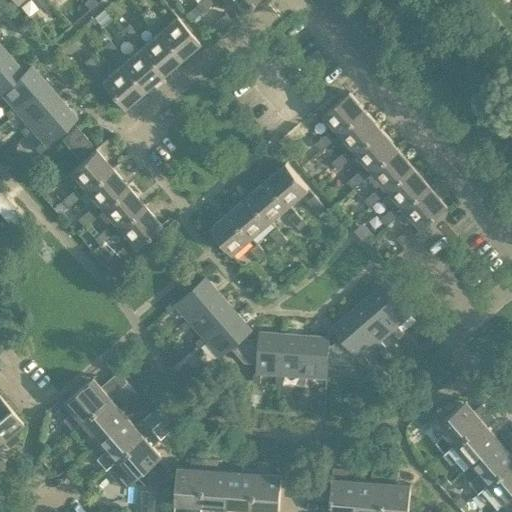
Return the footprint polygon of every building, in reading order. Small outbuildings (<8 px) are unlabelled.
[(36,0),(45,10),(52,4),(48,0),(36,0)] [(94,0),(86,0),(83,3),(89,8),(96,2),(94,0)] [(202,11),(214,0),(213,0),(200,0),(196,4),(202,11)] [(226,0),(238,14),(253,0),(226,0)] [(151,26),(158,20),(147,7),(140,13),(151,26)] [(219,30),(231,19),(225,13),(213,23),(219,30)] [(180,57),(199,41),(177,15),(157,31),(180,57)] [(132,42),(139,36),(127,23),(121,29),(132,42)] [(96,38),(103,45),(109,40),(110,39),(104,31),(96,38)] [(161,73),(180,57),(157,31),(138,48),(161,73)] [(113,58),(120,52),(109,40),(103,45),(102,45),(113,58)] [(142,90),(161,73),(138,48),(119,64),(142,90)] [(0,89),(23,71),(22,71),(5,50),(0,54),(0,89)] [(94,74),(101,68),(90,56),(83,62),(94,74)] [(18,111),(48,85),(30,64),(22,71),(23,71),(0,89),(13,106),(5,113),(9,117),(18,111)] [(123,106),(142,90),(119,64),(100,80),(123,106)] [(33,128),(63,102),(48,85),(18,111),(28,123),(20,130),(25,135),(33,128)] [(340,132),(366,111),(349,92),(324,113),(340,132)] [(46,142),(76,117),(63,102),(33,128),(43,140),(35,147),(39,152),(48,144),(46,142)] [(357,151),(382,129),(366,111),(340,132),(357,151)] [(75,156),(90,143),(75,125),(60,138),(75,156)] [(373,170),(398,148),(382,129),(357,151),(373,170)] [(322,150),(334,139),(329,133),(316,143),(322,150)] [(12,146),(3,154),(10,162),(15,158),(15,151),(12,146)] [(85,189),(111,166),(95,147),(69,170),(85,189)] [(389,189),(415,167),(398,148),(373,170),(389,189)] [(337,169),(350,158),(344,151),(331,162),(337,169)] [(290,203),(309,187),(287,161),(267,178),(290,203)] [(102,208),(128,185),(111,166),(85,189),(102,208)] [(406,208),(431,186),(415,167),(389,189),(406,208)] [(353,187),(366,176),(360,170),(348,181),(353,187)] [(270,220),(290,203),(267,178),(248,194),(270,220)] [(118,227),(144,204),(128,185),(102,208),(118,227)] [(422,227),(447,205),(431,186),(406,208),(422,227)] [(66,207),(79,196),(73,189),(61,200),(66,207)] [(370,206),(382,195),(376,189),(364,199),(370,206)] [(0,192),(0,212),(9,223),(19,214),(0,192)] [(251,236),(270,220),(248,194),(229,210),(251,236)] [(318,213),(325,206),(314,194),(307,200),(318,213)] [(135,246),(161,223),(144,204),(118,227),(135,246)] [(386,225),(398,214),(393,207),(380,219),(386,225)] [(83,226),(95,215),(90,208),(77,219),(83,226)] [(232,253),(251,236),(229,210),(210,227),(232,253)] [(299,229),(306,223),(295,210),(288,216),(299,229)] [(99,244),(112,233),(106,227),(93,238),(99,244)] [(281,245),(287,239),(277,227),(270,233),(281,245)] [(403,244),(415,233),(410,227),(398,237),(403,244)] [(262,261),(268,256),(257,243),(251,249),(262,261)] [(115,263),(127,252),(122,246),(110,257),(115,263)] [(187,316),(218,290),(205,276),(176,301),(174,299),(165,306),(170,311),(177,304),(187,316)] [(396,324),(411,311),(385,280),(364,298),(391,329),(397,336),(403,332),(396,324)] [(203,334),(233,308),(218,290),(187,316),(180,323),(185,328),(192,322),(203,334)] [(379,339),(391,329),(364,298),(347,313),(374,344),(380,351),(386,347),(379,339)] [(244,334),(251,328),(233,308),(203,334),(196,341),(200,346),(207,339),(220,355),(231,345),(244,334)] [(361,354),(374,344),(347,313),(333,326),(341,336),(332,343),(328,343),(327,361),(346,362),(356,353),(358,355),(356,357),(363,366),(368,362),(361,354)] [(276,373),(278,332),(259,331),(259,338),(247,337),(244,334),(231,345),(244,361),(257,362),(256,370),(253,369),(252,381),(259,381),(260,371),(276,373)] [(298,374),(301,334),(278,332),(276,373),(275,382),(282,383),(283,373),(298,374)] [(326,376),(327,361),(328,343),(329,336),(301,334),(298,374),(297,384),(304,384),(305,375),(326,376)] [(177,373),(176,374),(185,385),(196,377),(186,365),(177,373)] [(366,373),(371,380),(374,383),(376,381),(380,378),(372,368),(366,373)] [(109,379),(102,386),(94,376),(66,400),(74,410),(64,419),(73,429),(118,390),(125,383),(116,373),(109,379)] [(125,383),(118,390),(127,399),(135,392),(127,382),(125,383)] [(119,406),(127,399),(118,390),(73,429),(82,439),(92,431),(100,440),(128,416),(119,406)] [(23,422),(0,395),(0,435),(10,446),(20,438),(13,430),(23,422)] [(261,395),(253,395),(251,395),(251,407),(260,408),(261,395)] [(482,402),(474,409),(466,400),(438,423),(447,433),(437,442),(445,452),(491,413),(482,402)] [(154,410),(143,418),(152,429),(163,420),(154,410)] [(431,410),(422,414),(426,422),(435,418),(431,410)] [(492,429),(500,423),(491,413),(445,452),(454,463),(464,454),(472,463),(500,439),(492,429)] [(143,418),(135,425),(128,416),(100,440),(108,449),(98,458),(107,468),(152,429),(143,418)] [(163,420),(152,429),(161,439),(171,430),(163,420)] [(152,429),(107,468),(115,478),(124,488),(134,479),(161,455),(153,445),(161,439),(152,429)] [(0,454),(0,455),(10,446),(0,435),(0,454)] [(511,445),(508,449),(500,439),(472,463),(480,472),(470,481),(478,491),(511,462),(511,445)] [(262,441),(260,452),(272,453),(273,442),(262,441)] [(336,441),(335,450),(344,451),(344,441),(336,441)] [(210,458),(211,449),(206,449),(205,457),(200,511),(214,511),(215,506),(227,507),(230,470),(216,469),(217,458),(210,458)] [(242,470),(236,470),(230,470),(227,507),(226,511),(252,511),(256,461),(257,453),(251,452),(251,460),(242,460),(242,470)] [(200,511),(205,457),(191,456),(190,467),(177,466),(175,503),(187,504),(186,511),(200,511)] [(268,472),(269,462),(256,461),(252,511),(265,511),(266,509),(278,510),(281,473),(268,472)] [(511,462),(478,491),(488,502),(498,493),(505,502),(511,496),(511,462)] [(346,478),(347,468),(334,467),(330,511),(356,511),(359,479),(346,478)] [(382,511),(385,471),(372,470),(372,480),(359,479),(356,511),(382,511)] [(398,482),(398,472),(385,471),(382,511),(408,511),(411,483),(398,482)] [(437,481),(442,488),(447,484),(442,478),(437,481)] [(454,501),(459,507),(466,502),(461,496),(454,501)] [(142,502),(140,511),(153,511),(154,503),(142,502)]
